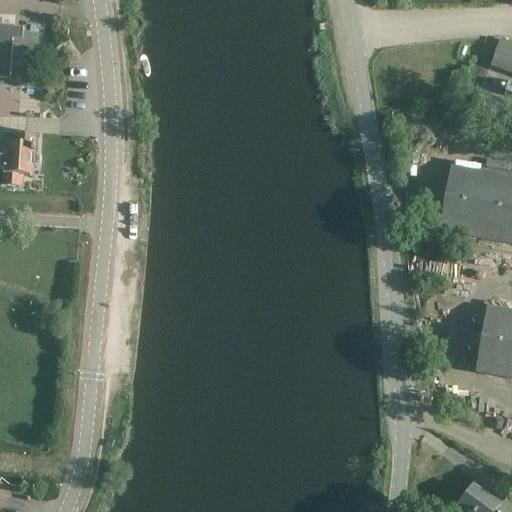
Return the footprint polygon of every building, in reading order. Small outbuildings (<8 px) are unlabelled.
[(0,23),(15,25),(16,14),(0,12),(0,23)] [(0,79),(13,80),(13,79),(20,79),(21,72),(34,73),(36,38),(23,37),(24,30),(14,29),(15,28),(0,26),(0,79)] [(497,64),(511,69),(511,39),(508,38),(497,64)] [(0,148),(0,172),(4,173),(3,188),(21,189),(22,178),(32,178),(34,139),(16,139),(16,147),(9,146),(9,149),(0,148)] [(511,243),(511,180),(452,170),(441,231),(511,243)] [(169,243),(148,241),(134,367),(155,370),(169,243)] [(511,378),(511,315),(488,311),(477,372),(511,378)] [(508,511),(502,507),(501,509),(472,488),(459,506),(467,511),(508,511)]
